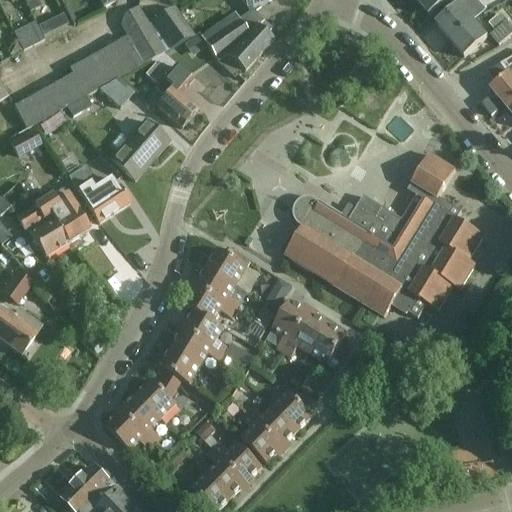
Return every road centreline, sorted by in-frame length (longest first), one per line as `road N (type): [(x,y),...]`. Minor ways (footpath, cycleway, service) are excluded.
road 1 (tertiary): [(66,433),(165,263),(193,160),(328,0)]
road 2 (residential): [(511,176),(379,23),(336,0)]
